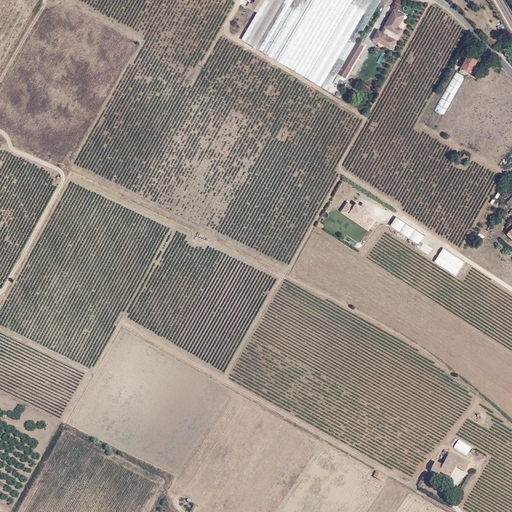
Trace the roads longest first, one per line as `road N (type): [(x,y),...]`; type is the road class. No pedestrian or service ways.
road 1 (track): [(455,511),(124,324)]
road 2 (track): [(0,129),(12,148),(62,171),(0,293)]
